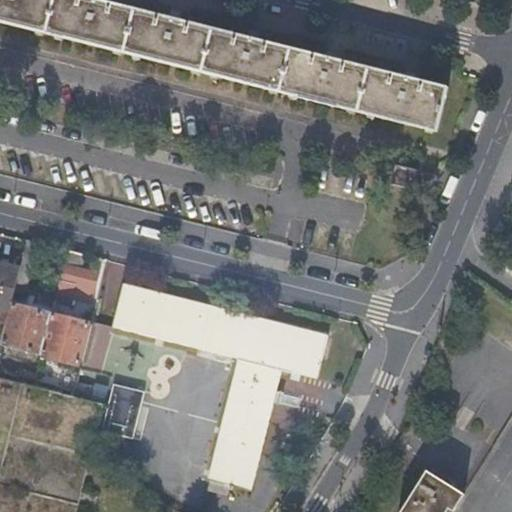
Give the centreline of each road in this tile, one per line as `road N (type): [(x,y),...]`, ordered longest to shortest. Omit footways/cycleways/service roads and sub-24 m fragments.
road 1 (residential): [(414,319),(0,215)]
road 2 (residential): [(414,319),(450,251),(511,92)]
road 3 (residential): [(302,511),(414,319)]
road 4 (residential): [(511,53),(309,0)]
